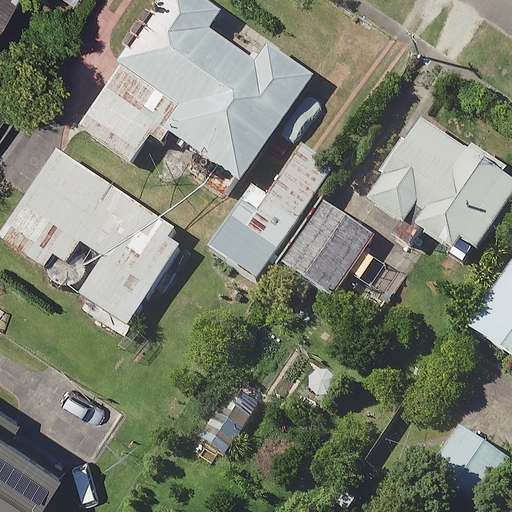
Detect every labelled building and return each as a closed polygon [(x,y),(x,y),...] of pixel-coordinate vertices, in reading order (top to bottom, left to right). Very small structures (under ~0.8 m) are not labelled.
[(0,0),(0,18),(12,0),(0,0)] [(326,85),(202,0),(176,0),(125,75),(190,119),(176,140),(252,193),(326,85)] [(0,113),(8,100),(0,94),(0,113)] [(511,216),(511,187),(422,128),(369,209),(417,241),(429,223),(435,227),(428,239),(467,265),(475,253),(484,259),(511,216)] [(215,260),(267,293),(342,174),(311,155),(268,222),(248,209),(215,260)] [(187,239),(68,159),(7,248),(126,329),(187,239)] [(331,212),(291,274),(345,309),(385,247),(331,212)] [(511,289),(478,343),(511,364),(511,289)] [(35,425),(0,401),(0,511),(46,511),(76,467),(28,436),(35,425)] [(493,511),(511,483),(511,462),(460,430),(421,491),(455,511),(493,511)]
